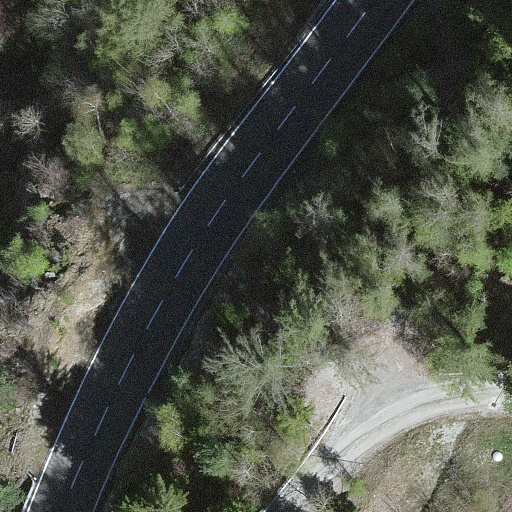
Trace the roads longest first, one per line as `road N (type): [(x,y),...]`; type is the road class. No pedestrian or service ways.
road 1 (tertiary): [(373,0),(184,262),(128,363),(62,511)]
road 2 (track): [(283,511),(348,445),(386,420),(432,401),(511,389)]
